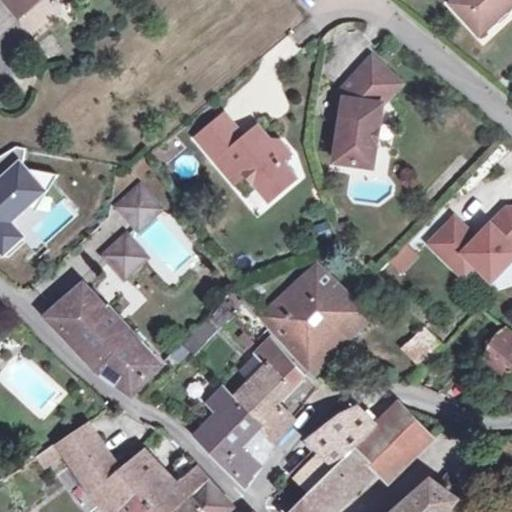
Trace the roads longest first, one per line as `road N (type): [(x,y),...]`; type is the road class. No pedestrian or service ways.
road 1 (tertiary): [(259,503),(0,289)]
road 2 (unclassified): [(259,503),(329,398),(394,376),(473,419),(511,413)]
road 3 (residential): [(511,117),(367,0)]
